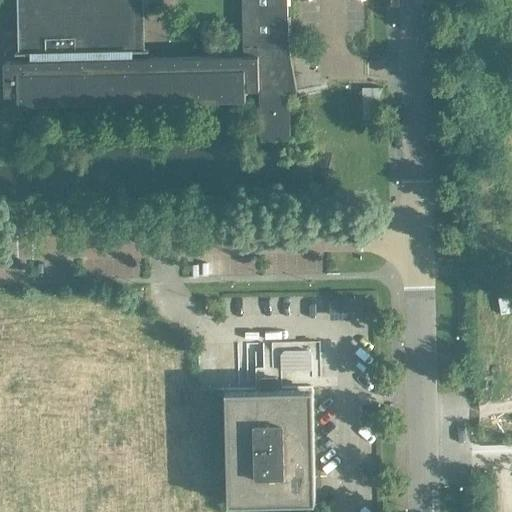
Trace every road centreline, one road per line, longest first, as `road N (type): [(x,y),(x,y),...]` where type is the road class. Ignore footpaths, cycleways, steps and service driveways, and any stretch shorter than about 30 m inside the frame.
road 1 (unclassified): [(0,248),(413,238)]
road 2 (unclassified): [(421,511),(413,238)]
road 3 (residential): [(413,238),(411,0)]
